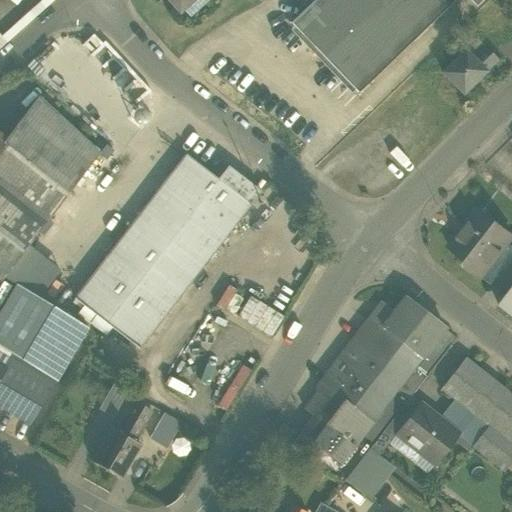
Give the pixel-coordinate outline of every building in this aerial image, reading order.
[(0,36),(0,46),(49,3),(45,0),(42,0),(1,37),(0,36)] [(169,0),(179,10),(190,0),(169,0)] [(314,0),(290,23),(294,27),(293,27),(353,90),(354,90),(357,93),(454,0),(314,0)] [(498,60),(484,46),(472,58),(486,71),(498,60)] [(464,50),(441,73),(463,94),(486,71),(472,58),(464,50)] [(99,154),(40,100),(6,143),(0,150),(0,280),(99,154)] [(185,155),(73,299),(120,335),(118,338),(121,340),(124,338),(138,349),(220,243),(221,244),(223,242),(221,241),(259,192),(228,167),(218,180),(185,155)] [(492,225),(476,213),(449,248),(464,260),(465,267),(477,276),(489,261),(493,260),(511,236),(497,225),(492,225)] [(86,327),(17,284),(0,312),(0,360),(6,364),(12,354),(55,380),(86,327)] [(511,292),(509,297),(502,305),(511,313),(511,292)] [(248,294),(236,314),(267,333),(280,313),(248,294)] [(369,317),(316,386),(317,392),(325,399),(298,435),(318,450),(339,466),(373,422),(372,421),(392,396),(414,368),(445,328),(404,297),(393,312),(386,307),(374,321),(369,317)] [(55,380),(12,354),(6,364),(7,365),(0,376),(0,407),(29,425),(55,380)] [(511,395),(465,358),(440,389),(455,401),(487,426),(511,395)] [(414,368),(392,396),(403,405),(425,376),(414,368)] [(112,384),(98,408),(112,416),(126,392),(112,384)] [(487,426),(471,446),(503,472),(511,460),(511,395),(487,426)] [(487,426),(455,401),(440,420),(458,434),(457,435),(471,446),(487,426)] [(133,402),(116,432),(134,442),(151,412),(133,402)] [(401,427),(395,434),(434,465),(457,435),(458,434),(440,420),(419,404),(401,427)] [(180,424),(163,413),(149,438),(166,448),(180,424)] [(391,420),(369,449),(378,456),(395,434),(401,427),(391,420)] [(116,432),(111,429),(92,462),(120,478),(139,445),(134,442),(116,432)] [(318,450),(298,435),(291,444),(310,459),(318,450)] [(361,458),(344,481),(364,496),(381,474),(361,458)]
